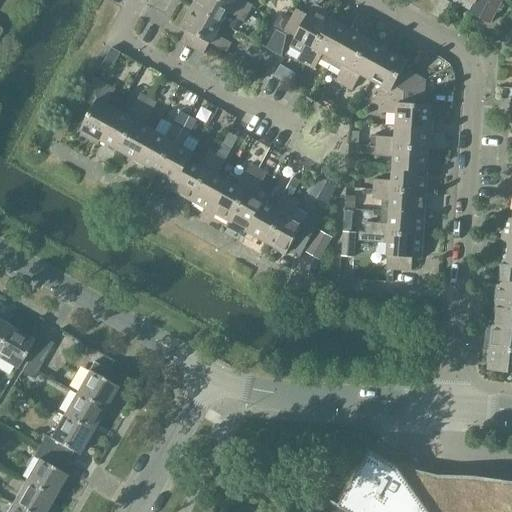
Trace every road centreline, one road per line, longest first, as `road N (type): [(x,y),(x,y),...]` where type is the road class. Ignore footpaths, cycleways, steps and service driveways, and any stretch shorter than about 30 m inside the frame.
road 1 (unclassified): [(449,404),(249,390),(210,373)]
road 2 (unclassified): [(210,373),(0,251)]
road 3 (residential): [(290,123),(258,106),(233,104),(120,41),(137,0)]
road 4 (residential): [(457,295),(473,62)]
road 5 (residential): [(131,511),(210,373)]
road 6 (residential): [(336,287),(457,295)]
road 7 (residential): [(473,62),(371,0)]
